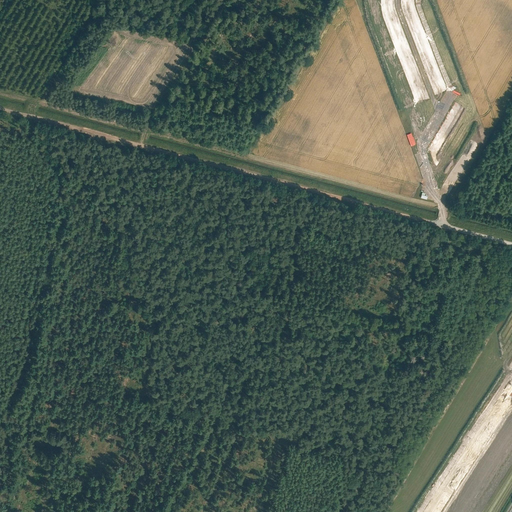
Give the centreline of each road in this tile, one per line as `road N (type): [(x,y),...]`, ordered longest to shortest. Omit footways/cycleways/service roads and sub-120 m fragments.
road 1 (track): [(511,242),(0,107)]
road 2 (track): [(439,223),(511,97)]
